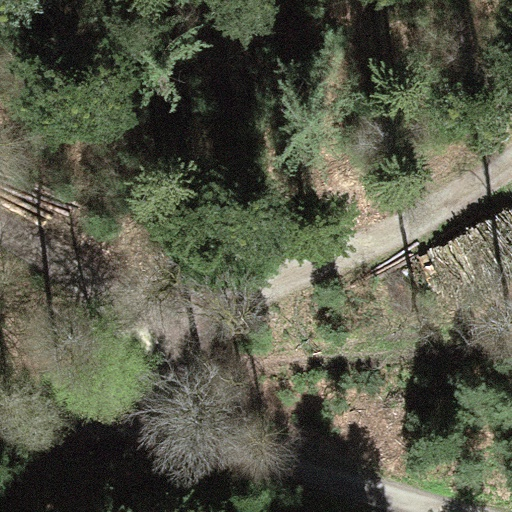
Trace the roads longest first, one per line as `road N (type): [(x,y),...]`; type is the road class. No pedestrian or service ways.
road 1 (track): [(476,511),(258,458),(221,441),(190,414),(103,289),(50,244),(0,220)]
road 2 (track): [(155,360),(511,149)]
road 3 (track): [(0,411),(49,404),(155,360)]
